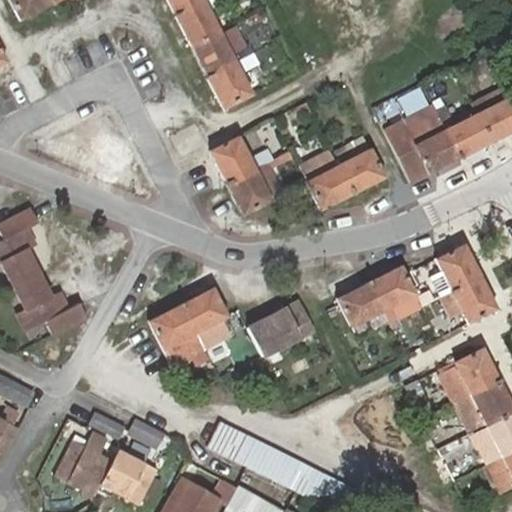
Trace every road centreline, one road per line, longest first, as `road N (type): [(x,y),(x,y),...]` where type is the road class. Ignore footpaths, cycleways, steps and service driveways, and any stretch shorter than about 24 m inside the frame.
road 1 (unknown): [(438,214),(335,74),(153,156)]
road 2 (residential): [(196,242),(249,256),(345,243),(438,214),(510,179)]
road 3 (residential): [(0,145),(118,87),(196,242)]
road 4 (residential): [(156,226),(57,385)]
road 5 (residential): [(0,162),(156,226)]
road 6 (residential): [(57,385),(0,499)]
